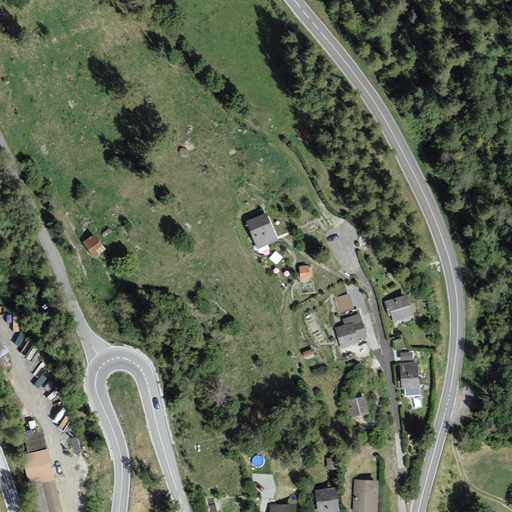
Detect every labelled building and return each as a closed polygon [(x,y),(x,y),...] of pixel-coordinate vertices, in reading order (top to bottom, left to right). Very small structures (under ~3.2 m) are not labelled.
[(271,214),(249,222),(259,249),(282,241),(271,214)] [(92,256),(105,250),(97,232),(84,238),(92,256)] [(313,268),(302,268),(303,283),(314,282),(313,268)] [(339,310),(354,306),(350,290),(335,294),(339,310)] [(411,296),(387,303),(393,325),(417,317),(411,296)] [(346,326),(336,329),(342,351),(363,345),(362,342),(372,339),(365,314),(344,319),(346,326)] [(0,336),(0,355),(8,350),(0,336)] [(423,363),(403,365),(405,390),(426,388),(423,363)] [(370,399),(349,403),(352,420),(373,416),(370,399)] [(25,434),(28,450),(35,449),(35,451),(47,449),(44,431),(25,434)] [(66,511),(51,449),(23,457),(36,511),(66,511)] [(383,511),(385,483),(357,481),(355,511),(383,511)] [(346,511),(344,489),(321,491),(322,511),(346,511)]
